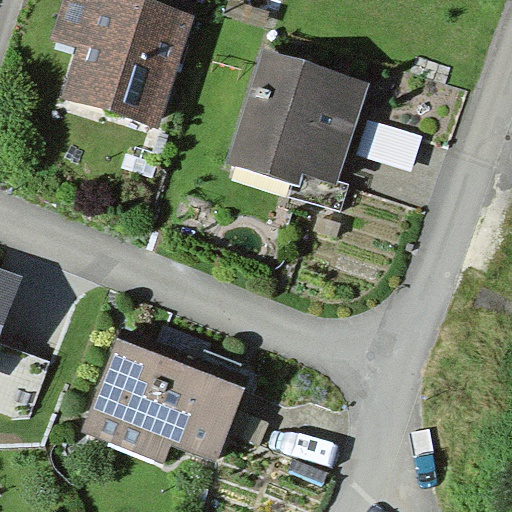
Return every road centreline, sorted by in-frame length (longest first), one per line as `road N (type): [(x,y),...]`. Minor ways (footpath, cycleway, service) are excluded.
road 1 (residential): [(399,368),(0,221)]
road 2 (residential): [(511,67),(399,368)]
road 3 (residential): [(399,368),(375,511)]
